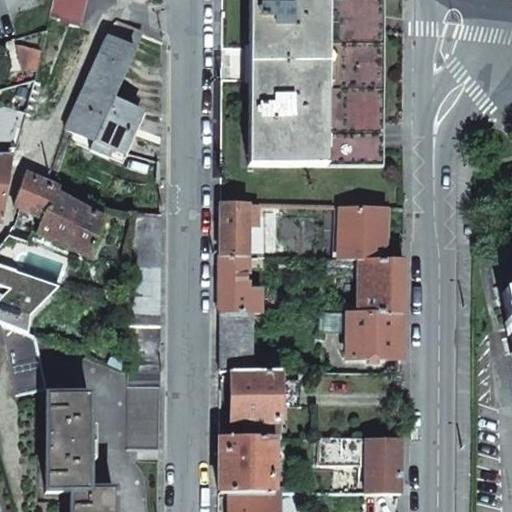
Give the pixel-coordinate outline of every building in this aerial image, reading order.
[(54,0),(50,17),(57,21),(80,28),(86,0),(54,0)] [(249,0),(249,66),(248,167),(318,167),(320,0),(249,0)] [(320,0),(318,167),(326,168),(383,168),(384,0),(320,0)] [(117,21),(109,39),(135,51),(143,33),(117,21)] [(109,39),(66,129),(121,153),(130,133),(139,114),(111,101),(135,51),(109,39)] [(0,106),(0,147),(12,148),(16,148),(26,113),(0,106)] [(0,224),(1,225),(11,157),(0,156),(0,224)] [(25,175),(13,205),(27,212),(41,218),(57,193),(59,189),(25,175)] [(41,218),(35,232),(62,246),(89,260),(104,221),(57,193),(41,218)] [(220,231),(220,257),(247,257),(248,206),(220,206),(220,231)] [(339,209),(338,260),(358,260),(384,262),(384,236),(385,210),(339,209)] [(128,373),(126,451),(157,451),(161,216),(135,214),(128,373)] [(220,285),(220,313),(254,313),(261,313),(261,289),(246,289),(247,257),(220,257),(220,285)] [(358,260),(357,314),(402,315),(403,288),(403,262),(384,262),(358,260)] [(0,302),(0,324),(0,325),(28,336),(30,313),(62,288),(0,263),(0,289),(10,293),(0,302)] [(511,264),(489,270),(497,307),(504,304),(502,294),(511,291),(511,264)] [(504,304),(511,339),(511,291),(502,294),(504,304)] [(220,313),(219,373),(230,373),(253,373),(254,313),(220,313)] [(347,314),(346,360),(401,361),(402,315),(357,314),(347,314)] [(0,325),(16,398),(46,391),(35,338),(28,336),(0,325)] [(230,373),(230,424),(281,424),(281,373),(253,373),(230,373)] [(46,398),(46,493),(70,493),(70,511),(113,511),(114,492),(88,492),(89,398),(46,398)] [(218,424),(219,438),(273,439),(281,439),(281,424),(230,424),(218,424)] [(219,466),(218,493),(229,493),(273,493),(273,439),(219,438),(219,466)] [(318,440),(318,466),(366,466),(366,440),(318,440)] [(366,466),(366,494),(400,494),(400,467),(400,440),(366,440),(366,466)] [(229,493),(228,511),(277,511),(278,494),(273,493),(229,493)]
